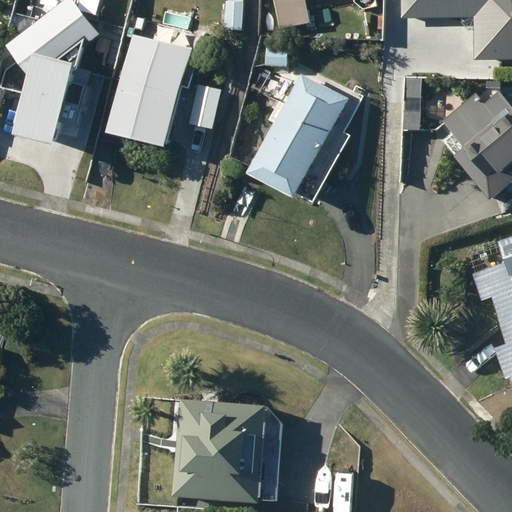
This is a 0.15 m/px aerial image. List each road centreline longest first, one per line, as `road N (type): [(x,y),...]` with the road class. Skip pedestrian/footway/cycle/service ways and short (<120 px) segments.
road 1 (residential): [(107,259),(269,301),(327,325),(372,354),(511,500)]
road 2 (residential): [(107,259),(78,511)]
